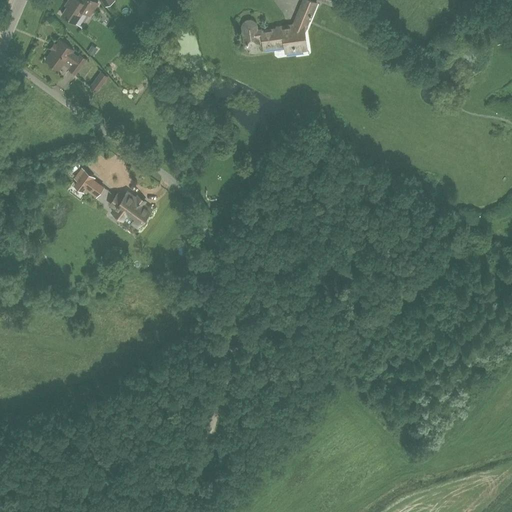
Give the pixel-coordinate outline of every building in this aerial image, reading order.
[(62,14),(75,23),(83,11),(90,16),(99,3),(93,0),(81,0),(80,0),(68,0),(68,1),(70,3),(62,14)] [(304,32),(316,3),(309,0),(303,0),(293,26),(257,31),(256,25),(256,24),(255,23),(255,22),(254,22),(253,21),(252,20),(251,20),(250,20),(249,20),(248,20),(247,21),(246,21),(245,22),(244,23),(243,24),(243,25),(243,27),(246,45),(259,43),(258,36),(263,36),(264,45),(285,43),(286,52),(303,49),(300,31),(304,32)] [(146,4),(139,12),(145,18),(152,11),(146,4)] [(75,73),(86,59),(80,54),(79,57),(72,52),(74,49),(60,39),(46,59),(60,69),(68,58),(74,63),(69,69),(75,73)] [(91,47),(87,52),(93,56),(96,51),(91,47)] [(108,76),(102,72),(91,86),(97,91),(108,76)] [(261,163),(251,153),(245,160),(255,169),(261,163)] [(103,187),(93,179),(94,177),(82,168),(75,178),(78,180),(75,185),(83,191),(86,188),(96,196),(103,187)] [(148,212),(151,209),(150,208),(148,207),(127,191),(123,197),(117,193),(115,196),(121,200),(118,203),(117,203),(116,205),(117,205),(115,207),(112,212),(123,220),(126,215),(133,220),(131,222),(137,227),(148,212)]
